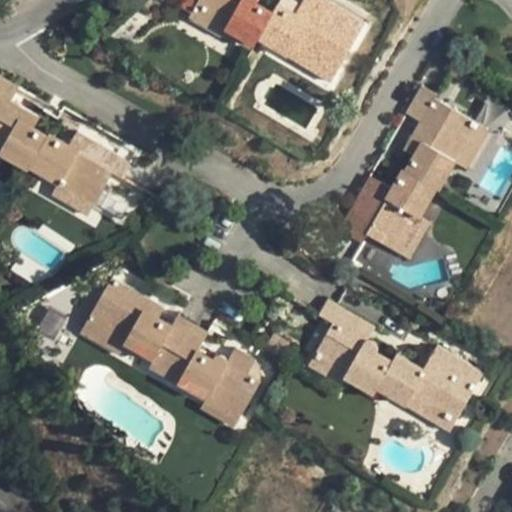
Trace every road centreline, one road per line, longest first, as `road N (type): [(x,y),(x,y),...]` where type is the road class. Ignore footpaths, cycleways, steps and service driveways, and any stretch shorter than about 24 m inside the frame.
road 1 (residential): [(16,33),(38,62),(254,189),(277,202),(316,205),(347,185),(448,0)]
road 2 (unknown): [(254,189),(202,299)]
